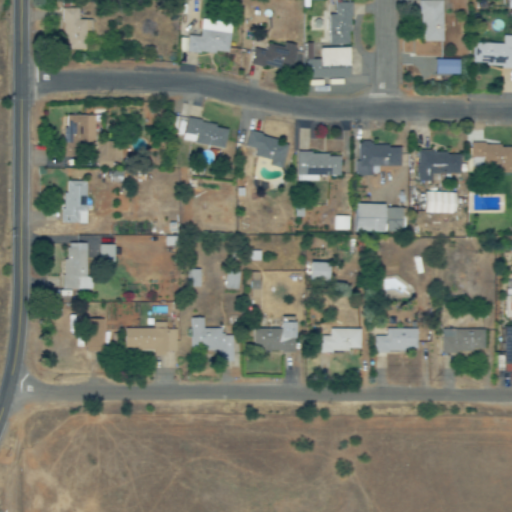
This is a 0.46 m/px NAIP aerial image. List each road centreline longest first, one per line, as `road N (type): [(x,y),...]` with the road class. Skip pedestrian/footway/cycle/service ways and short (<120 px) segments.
road 1 (residential): [(8,511),(6,395),(21,271),(21,0)]
road 2 (residential): [(511,396),(6,395)]
road 3 (residential): [(511,112),(335,110),(177,83),(22,81)]
